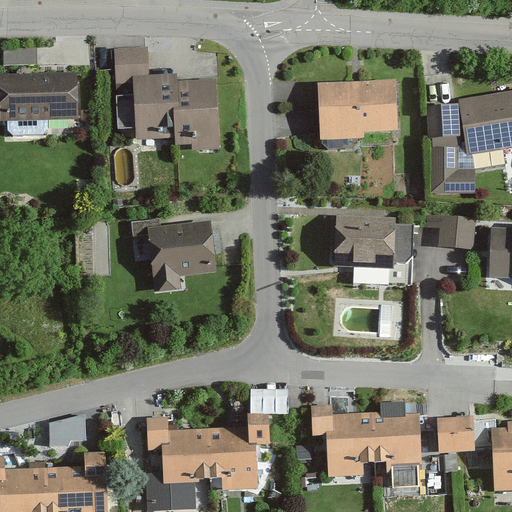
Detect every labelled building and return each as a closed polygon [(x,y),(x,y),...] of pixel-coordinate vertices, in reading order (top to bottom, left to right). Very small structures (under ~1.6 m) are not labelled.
[(144,81),(142,53),(112,54),(114,94),(128,93),(131,144),(170,142),(171,152),(211,150),(208,87),(169,88),(168,80),(144,81)] [(29,54),(1,54),(1,67),(29,67),(29,54)] [(0,123),(72,123),(71,78),(0,78),(0,123)] [(388,134),(385,85),(311,89),(315,145),(357,142),(357,136),(388,134)] [(511,95),(455,105),(464,156),(511,148),(511,95)] [(452,141),(452,110),(423,111),(424,141),(452,141)] [(453,172),(453,152),(428,152),(427,197),(470,197),(470,172),(453,172)] [(470,252),(472,222),(422,219),(421,230),(437,231),(435,250),(470,252)] [(389,230),(389,222),(331,220),(330,271),(388,272),(388,266),(405,266),(406,230),(389,230)] [(210,279),(204,226),(142,233),(149,296),(176,293),(175,283),(210,279)] [(485,279),(511,281),(511,230),(511,232),(489,231),(485,279)] [(291,413),(292,388),(253,387),(252,413),(291,413)] [(325,420),(324,407),(304,408),(305,442),(322,441),(323,481),(359,479),(359,469),(382,468),(383,479),(415,478),(413,416),(325,420)] [(51,442),(88,442),(87,417),(50,418),(51,442)] [(158,435),(158,422),(137,423),(139,456),(155,455),(157,495),(193,494),(192,483),(216,482),(216,494),(248,492),(246,451),(263,450),(262,417),(238,418),(239,431),(158,435)] [(465,421),(431,423),(433,458),(467,456),(465,421)] [(511,431),(487,433),(488,493),(511,492),(511,431)] [(0,473),(0,511),(100,511),(99,488),(102,488),(100,455),(77,456),(78,469),(0,473)]
